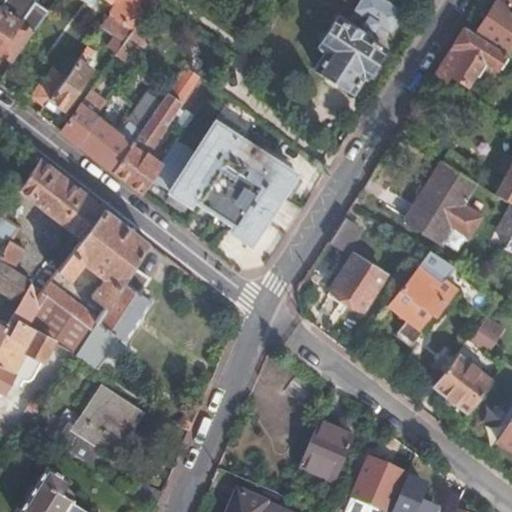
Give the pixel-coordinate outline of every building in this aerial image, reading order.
[(3,0),(1,3),(0,5),(0,48),(2,50),(3,49),(15,57),(50,8),(51,7),(41,0),(3,0)] [(135,29),(143,18),(118,0),(110,12),(133,29),(133,28),(135,29)] [(358,16),(364,20),(375,27),(383,32),(386,26),(390,28),(400,13),(381,0),(360,0),(356,7),(361,11),(358,16)] [(511,0),(494,0),(473,34),(505,55),(511,44),(511,0)] [(133,29),(110,12),(101,24),(115,35),(112,39),(121,46),(133,29)] [(368,40),(357,32),(336,19),(320,46),(327,51),(315,69),(351,90),(362,72),(366,75),(383,49),(368,40)] [(364,20),(357,32),(368,40),(375,27),(364,20)] [(121,46),(116,52),(128,61),(146,36),(135,29),(133,28),(133,29),(121,46)] [(465,29),(435,76),(443,81),(448,73),(465,84),(471,77),(476,78),(484,66),(480,63),(481,60),(496,70),(505,55),(473,34),(465,29)] [(51,97),(45,106),(56,113),(63,112),(92,69),(84,63),(93,49),(87,45),(58,86),(60,87),(52,98),(51,97)] [(162,103),(115,171),(143,193),(153,178),(162,165),(145,152),(179,101),(197,74),(187,67),(168,94),(162,103)] [(32,97),(45,106),(51,97),(52,98),(60,87),(58,86),(46,77),(32,97)] [(95,113),(105,100),(89,88),(79,101),(95,113)] [(82,104),(63,131),(115,171),(162,103),(148,94),(121,133),(82,104)] [(162,165),(153,178),(171,191),(171,193),(175,196),(172,199),(184,207),(188,203),(190,206),(194,201),(234,227),(231,232),(249,243),(285,190),(290,194),(299,181),(292,177),(295,173),(236,135),(241,128),(219,114),(195,152),(178,140),(162,165)] [(448,152),(441,162),(464,176),(471,166),(448,152)] [(104,209),(39,158),(18,191),(80,239),(104,209)] [(511,159),(494,194),(499,198),(510,205),(511,205),(511,159)] [(464,176),(441,162),(404,221),(437,242),(448,226),(467,237),(480,216),(461,205),(475,182),(464,176)] [(496,204),(507,211),(510,205),(499,198),(496,204)] [(496,232),(508,240),(511,232),(511,205),(510,205),(507,211),(496,232)] [(147,242),(104,209),(80,239),(56,270),(67,278),(79,262),(102,279),(89,296),(106,307),(131,268),(147,242)] [(343,222),(330,241),(346,250),(358,231),(343,222)] [(503,249),(511,253),(511,232),(508,240),(503,249)] [(24,253),(9,243),(0,258),(0,293),(17,304),(28,284),(11,273),(24,253)] [(428,251),(386,304),(418,330),(441,301),(424,287),(430,278),(439,284),(453,267),(428,251)] [(385,273),(355,253),(331,290),(361,309),(385,273)] [(148,279),(131,268),(106,307),(97,321),(95,324),(122,340),(149,301),(138,294),(148,279)] [(46,282),(40,291),(46,295),(91,330),(95,324),(97,321),(46,282)] [(33,299),(28,284),(17,304),(3,329),(0,334),(0,391),(2,393),(24,353),(42,362),(53,343),(35,332),(42,320),(31,314),(46,295),(40,291),(33,299)] [(91,330),(46,295),(31,314),(42,320),(35,332),(53,343),(74,355),(85,340),(91,330)] [(501,329),(485,318),(482,321),(498,333),(501,329)] [(482,321),(467,341),(483,351),(498,333),(482,321)] [(85,340),(74,355),(75,356),(92,367),(99,356),(97,348),(85,340)] [(457,353),(432,385),(466,412),(492,380),(457,353)] [(55,443),(80,461),(92,443),(114,457),(140,417),(99,391),(73,431),(66,427),(55,443)] [(32,400),(24,412),(34,418),(40,410),(41,406),(32,400)] [(49,415),(40,410),(34,418),(29,426),(39,432),(49,415)] [(511,412),(495,441),(511,451),(511,412)] [(353,436),(318,422),(298,467),(333,482),(353,436)] [(402,474),(368,459),(352,497),(386,511),(402,474)] [(68,486),(45,471),(20,511),(80,511),(70,506),(73,501),(63,496),(68,486)] [(422,484),(403,477),(388,511),(409,511),(415,500),(422,484)] [(279,511),(234,492),(225,511),(279,511)] [(409,511),(430,511),(432,508),(415,500),(409,511)]
